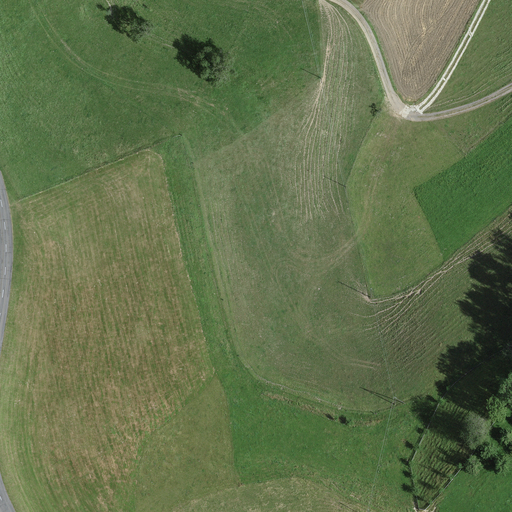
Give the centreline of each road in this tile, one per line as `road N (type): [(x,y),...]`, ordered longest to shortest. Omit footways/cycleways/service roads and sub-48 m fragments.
road 1 (track): [(489,0),(440,85),(410,114)]
road 2 (track): [(410,114),(393,100),(365,25),(338,0)]
road 3 (unclassified): [(0,193),(7,252),(0,317)]
